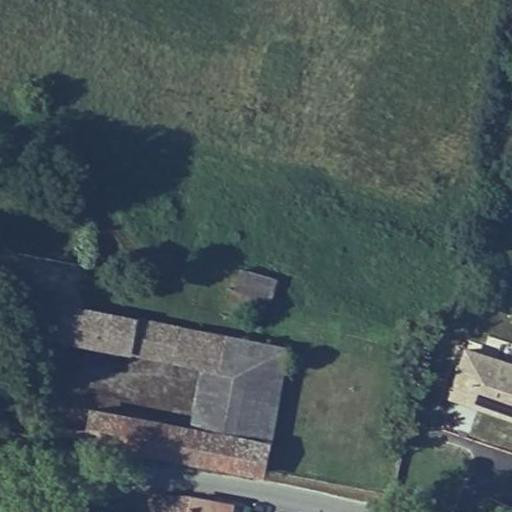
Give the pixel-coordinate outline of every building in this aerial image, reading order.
[(235,293),(272,303),(278,282),(241,272),(235,293)] [(36,338),(123,356),(130,322),(43,304),(36,338)] [(130,322),(123,356),(176,367),(183,333),(130,322)] [(183,333),(176,367),(228,378),(215,439),(84,411),(78,440),(259,478),(285,354),(183,333)] [(450,400),(511,420),(511,367),(466,352),(450,400)] [(150,511),(190,511),(194,499),(152,497),(150,511)] [(234,511),(235,505),(194,499),(190,511),(234,511)]
